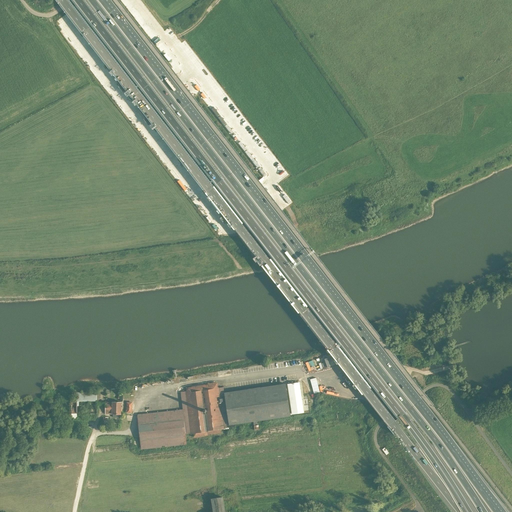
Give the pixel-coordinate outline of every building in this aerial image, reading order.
[(180,392),(182,409),(138,414),(138,416),(137,416),(141,449),(186,444),(185,434),(190,433),(191,439),(224,434),(224,429),(229,429),(228,425),(229,425),(290,416),(285,383),(224,392),(223,387),(218,388),(217,383),(214,382),(200,384),(192,385),(185,387),(185,391),(180,392)] [(299,382),(287,384),(292,414),(304,412),(299,382)] [(77,392),(77,401),(97,401),(97,392),(77,392)] [(113,414),(113,402),(112,402),(105,402),(105,413),(111,414),(113,414)] [(113,402),(113,414),(121,414),(121,402),(113,402)] [(227,511),(228,511),(225,511),(223,496),(211,498),(213,511),(210,511),(227,511)]
